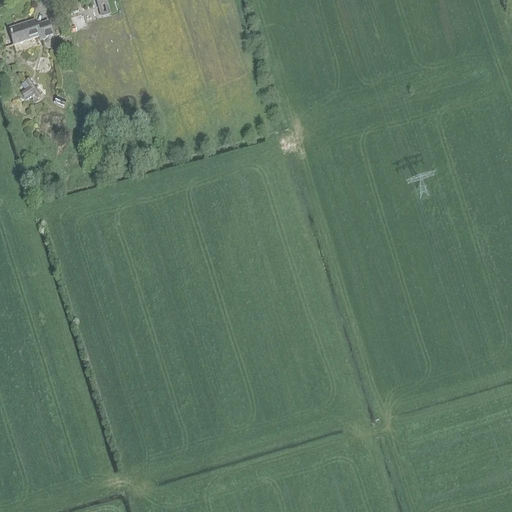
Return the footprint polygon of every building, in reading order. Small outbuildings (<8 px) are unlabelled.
[(96,0),(101,17),(109,15),(105,0),(96,0)] [(36,27),(34,22),(10,30),(15,46),(38,39),(39,42),(52,38),(48,23),(36,27)] [(72,40),(70,34),(63,37),(65,43),(72,40)] [(65,52),(62,44),(53,47),(56,55),(65,52)] [(36,88),(29,79),(20,85),(25,91),(20,94),(26,102),(31,99),(35,104),(38,101),(36,99),(42,95),(37,87),(36,88)] [(66,101),(56,97),(53,104),(63,108),(66,101)]
